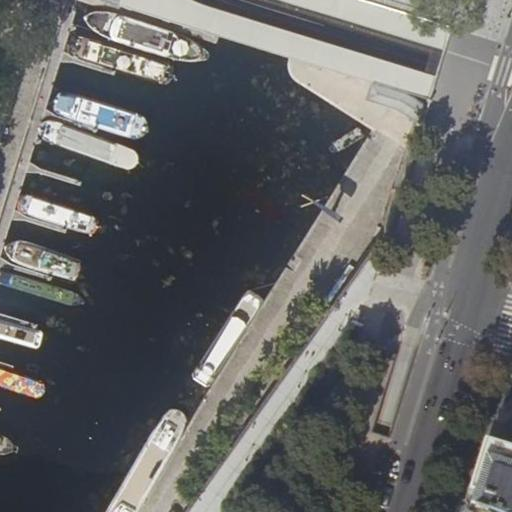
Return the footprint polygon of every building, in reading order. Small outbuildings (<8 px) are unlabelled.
[(117,0),(116,5),(251,46),(264,50),(301,61),(310,63),(309,65),(317,67),(320,67),(321,66),(330,69),(351,76),(351,77),(357,78),(358,78),(367,80),(370,81),(406,93),(429,99),(435,79),(436,76),(198,2),(192,0),(117,0)] [(283,0),(444,49),(445,46),(451,26),(366,0),(283,0)] [(367,92),(364,99),(389,106),(396,108),(421,124),(422,122),(427,106),(406,93),(370,81),(367,92)] [(305,511),(346,380),(345,380),(343,382),(248,511),(305,511)] [(475,485),(466,511),(511,511),(511,400),(505,405),(498,413),(495,422),(493,427),(475,485)]
